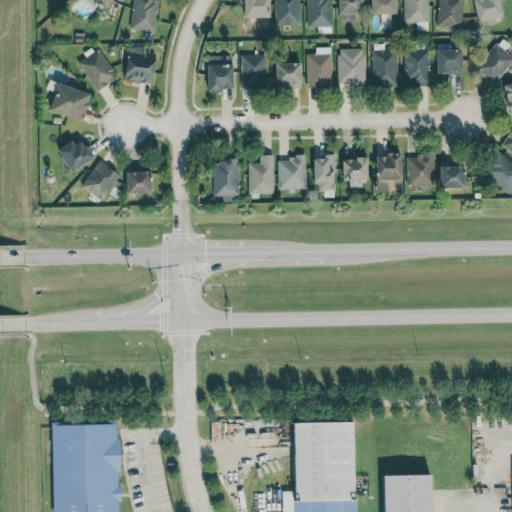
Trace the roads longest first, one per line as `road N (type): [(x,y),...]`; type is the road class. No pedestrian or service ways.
road 1 (residential): [(123,123),(480,117)]
road 2 (primary): [(181,321),(511,315)]
road 3 (tertiary): [(202,511),(185,430),(182,253)]
road 4 (residential): [(182,253),(176,86),(185,37),(203,0)]
road 5 (primary): [(511,246),(322,250)]
road 6 (primary): [(182,253),(22,257)]
